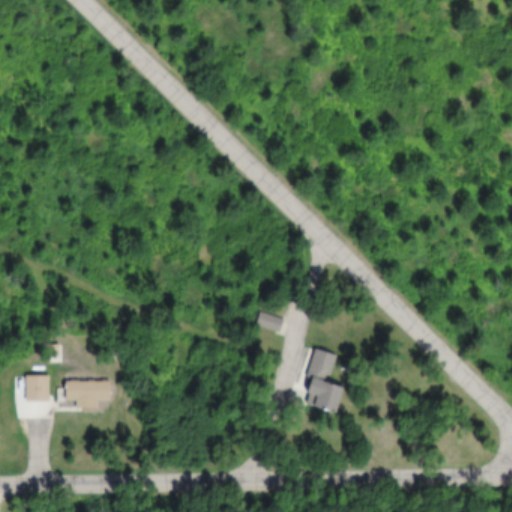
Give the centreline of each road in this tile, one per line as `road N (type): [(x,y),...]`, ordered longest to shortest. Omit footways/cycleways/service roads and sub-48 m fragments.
road 1 (residential): [(511,414),(88,0)]
road 2 (residential): [(0,480),(282,469),(511,475)]
